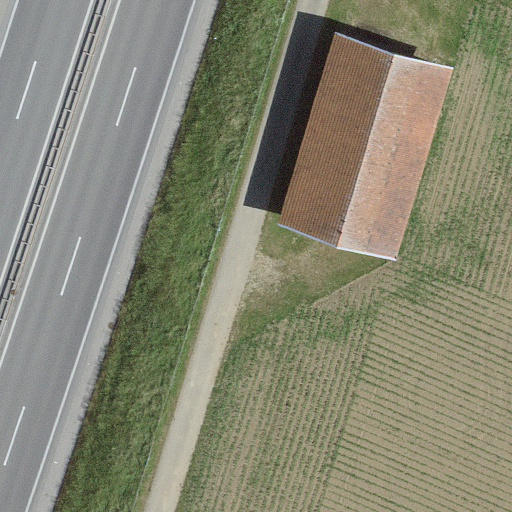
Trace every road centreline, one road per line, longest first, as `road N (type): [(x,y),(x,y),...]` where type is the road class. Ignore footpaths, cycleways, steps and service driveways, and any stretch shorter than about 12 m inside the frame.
road 1 (motorway): [(0,474),(153,0)]
road 2 (motorway): [(51,0),(0,160)]
